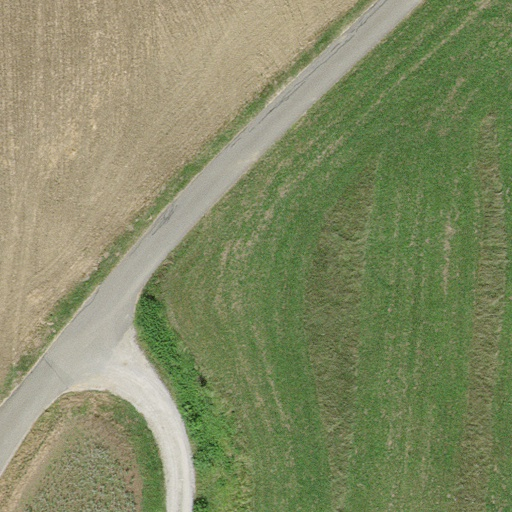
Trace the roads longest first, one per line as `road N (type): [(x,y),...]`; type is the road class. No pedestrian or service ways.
road 1 (track): [(0,434),(398,0)]
road 2 (track): [(80,340),(146,398),(171,448),(173,511)]
